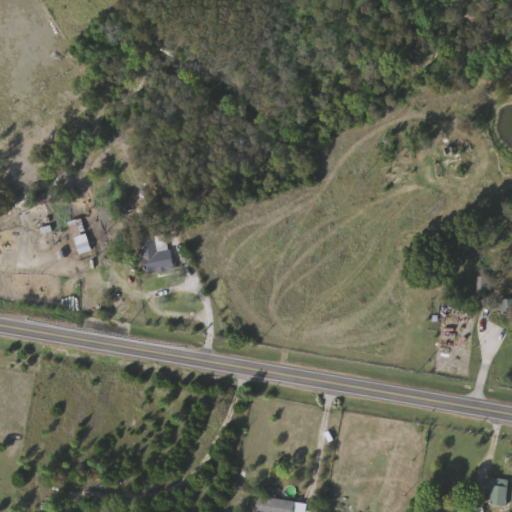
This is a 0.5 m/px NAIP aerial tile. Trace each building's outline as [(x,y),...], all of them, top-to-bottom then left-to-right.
[(91,248),(79,251),(71,219),(83,216),(91,248)] [(144,235),(170,234),(171,269),(146,270),(144,235)] [(511,312),(502,312),(502,297),(511,297),(511,312)] [(508,477),(507,503),(491,503),(493,477),(508,477)] [(307,501),(305,511),(263,511),(255,511),(258,495),(307,501)]
